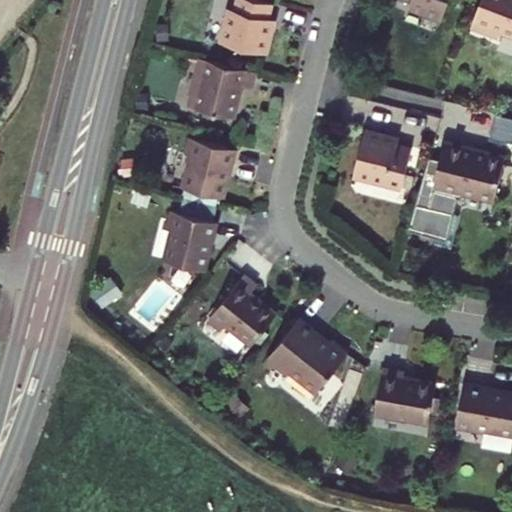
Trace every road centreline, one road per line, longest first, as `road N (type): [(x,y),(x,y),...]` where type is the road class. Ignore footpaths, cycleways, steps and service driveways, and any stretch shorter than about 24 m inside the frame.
road 1 (tertiary): [(0,475),(56,307),(128,0)]
road 2 (residential): [(329,0),(282,200),(293,237),(354,292),(398,315),(511,334)]
road 3 (tertiary): [(106,0),(31,287)]
road 4 (tertiary): [(31,287),(0,412)]
